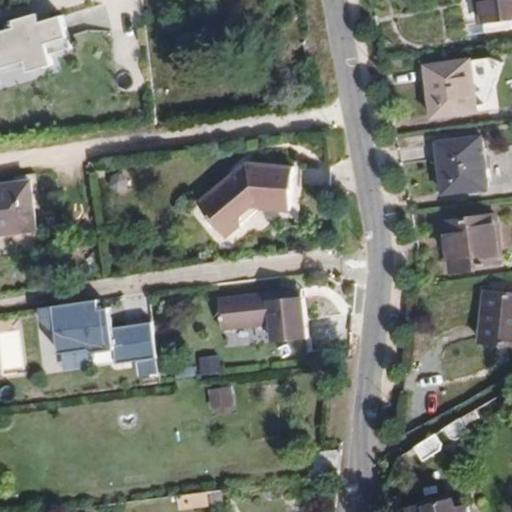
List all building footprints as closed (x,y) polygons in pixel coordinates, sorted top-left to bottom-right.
[(297,15),(294,0),(275,0),(278,19),(297,15)] [(511,0),(475,0),(478,24),(495,22),(511,19),(511,0)] [(44,26),(41,17),(33,20),(35,28),(44,26)] [(511,28),(511,19),(495,22),(496,31),(511,28)] [(53,59),(74,52),(65,20),(44,26),(35,28),(33,20),(17,24),(19,32),(0,36),(0,73),(28,66),(32,76),(56,69),(53,59)] [(426,65),(432,119),(479,113),(472,60),(426,65)] [(437,143),(443,195),(489,189),(483,137),(437,143)] [(201,203),(228,237),(243,225),(244,215),(255,205),(264,208),(292,211),(296,166),(250,163),(201,203)] [(33,180),(0,184),(0,236),(40,232),(33,180)] [(443,221),(450,274),(505,267),(498,213),(443,221)] [(305,295),(304,288),(288,290),(289,297),(305,295)] [(311,337),(305,295),(289,297),(288,290),(220,300),(225,331),(274,324),(277,342),(311,337)] [(511,294),(485,292),(479,341),(511,344),(511,294)] [(160,358),(156,322),(116,326),(115,318),(105,318),(104,307),(102,298),(43,306),(44,317),(61,331),(63,351),(94,347),(97,351),(118,348),(120,363),(160,358)] [(115,318),(113,307),(104,307),(105,318),(115,318)] [(228,356),(210,358),(212,373),(230,371),(228,356)] [(208,389),(213,409),(235,404),(230,384),(208,389)] [(480,419),(476,411),(462,419),(466,427),(480,419)] [(466,427),(462,419),(446,428),(451,437),(459,439),(470,433),(466,427)] [(440,451),(443,444),(437,434),(416,446),(424,460),(440,451)] [(336,476),(339,449),(316,452),(313,479),(336,476)] [(226,503),(223,490),(208,492),(210,505),(226,503)] [(210,505),(208,492),(180,496),(182,511),(210,508),(210,505)] [(428,510),(419,511),(471,511),(470,505),(459,507),(457,498),(427,506),(428,510)]
